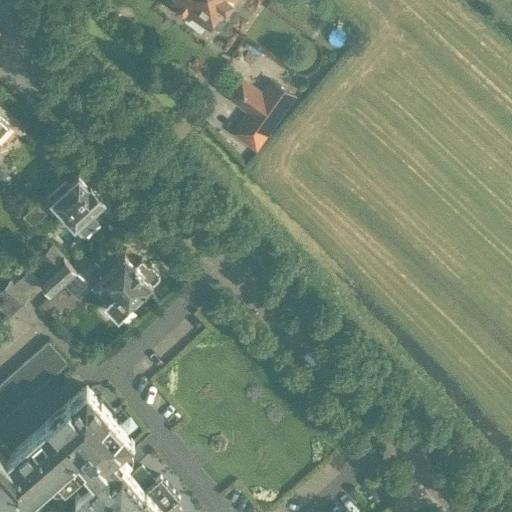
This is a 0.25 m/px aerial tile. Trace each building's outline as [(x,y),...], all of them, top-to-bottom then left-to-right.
[(170,0),(171,0),(188,13),(191,9),(209,22),(224,0),(170,0)] [(242,76),(229,94),(248,109),(232,130),(256,147),(294,93),(273,78),(263,92),(242,76)] [(0,133),(9,124),(0,115),(0,112),(0,113),(0,112),(0,133)] [(65,174),(23,213),(32,224),(56,202),(74,222),(75,222),(84,233),(99,221),(89,209),(104,196),(90,181),(89,182),(79,172),(70,180),(65,174)] [(38,276),(37,277),(37,278),(51,293),(65,281),(77,270),(78,269),(72,262),(64,253),(63,254),(52,242),(38,255),(49,267),(38,276)] [(84,251),(72,262),(78,269),(77,270),(91,284),(106,270),(92,255),(90,257),(84,251)] [(106,270),(91,284),(105,299),(104,300),(116,313),(118,312),(121,315),(131,306),(128,303),(152,281),(158,275),(159,270),(152,262),(147,262),(142,256),(135,262),(125,252),(106,270)] [(27,270),(14,282),(24,290),(36,279),(37,278),(37,277),(38,276),(29,267),(27,269),(27,270)] [(8,279),(0,288),(19,305),(28,295),(29,294),(24,290),(14,282),(9,278),(8,279)] [(0,307),(9,314),(10,314),(11,313),(18,306),(19,305),(0,288),(0,289),(0,288),(0,307)] [(58,368),(67,360),(48,339),(39,347),(58,368)] [(49,376),(58,368),(39,347),(30,355),(49,376)] [(39,384),(49,376),(30,355),(21,363),(39,384)] [(12,371),(30,392),(39,384),(21,363),(12,371)] [(21,400),(30,392),(12,371),(3,379),(21,400)] [(0,393),(12,408),(21,400),(3,379),(0,381),(0,393)] [(0,511),(7,511),(56,470),(64,480),(72,474),(81,484),(75,489),(95,511),(184,511),(174,500),(180,496),(160,473),(154,478),(142,464),(131,473),(124,465),(125,465),(122,461),(120,463),(112,455),(130,439),(130,440),(133,438),(131,435),(130,436),(88,388),(89,387),(87,385),(46,420),(47,421),(10,453),(8,450),(8,447),(4,443),(0,442),(0,511)] [(0,393),(0,412),(3,416),(12,408),(0,393)]
